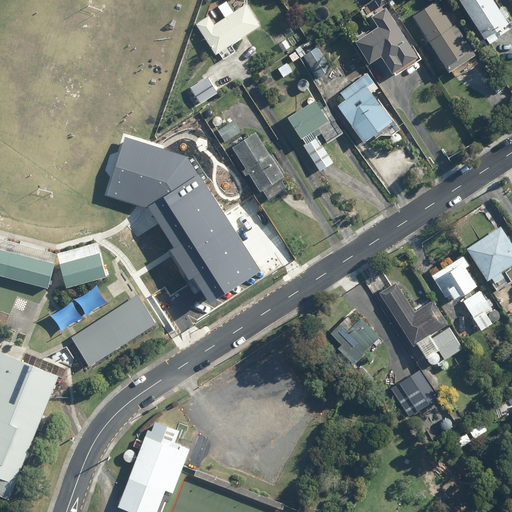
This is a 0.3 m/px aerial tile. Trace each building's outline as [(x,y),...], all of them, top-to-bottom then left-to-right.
[(436,0),(415,15),(453,70),(479,52),(459,22),(456,24),(439,0),(436,0)] [(464,0),(488,37),(490,36),(494,41),(511,29),(511,19),(499,0),(464,0)] [(218,53),(263,24),(248,2),(217,23),(211,14),(198,22),(218,53)] [(406,66),(422,54),(388,6),(374,15),(381,25),(376,28),(374,26),(360,36),(362,38),(358,41),(373,62),(384,54),(391,63),(399,57),(406,66)] [(351,19),(350,19),(349,19),(348,20),(347,20),(346,21),(345,23),(344,24),(344,25),(343,27),(344,28),(344,29),(344,31),(345,32),(346,33),(347,34),(349,35),(350,35),(351,35),(353,35),(354,35),(356,34),(357,33),(358,32),(359,31),(359,30),(360,29),(360,27),(360,26),(359,24),(359,23),(358,22),(357,21),(356,20),(355,19),(353,19),(352,19),(351,19)] [(284,35),(275,42),(284,53),(293,47),(284,35)] [(305,55),(321,76),(334,67),(319,45),(305,55)] [(291,55),(295,61),(301,56),(297,51),(291,55)] [(294,70),(288,62),(280,67),(285,75),(294,70)] [(348,62),(348,71),(357,71),(357,63),(348,62)] [(329,72),(334,79),(342,73),(337,67),(329,72)] [(367,74),(343,92),(348,99),(340,104),(369,143),(383,132),(393,134),(401,128),(370,85),(373,83),(367,74)] [(192,88),(203,103),(220,91),(209,76),(192,88)] [(303,76),(301,77),(300,77),(299,78),(298,78),(297,79),(296,80),(295,82),(295,83),(295,84),(295,86),(295,87),(296,88),(297,89),(298,90),(299,91),(300,92),(301,92),(303,92),(304,92),(305,91),(307,91),(308,90),(309,89),(309,88),(310,87),(310,85),(310,84),(310,83),(310,81),(309,80),(309,79),(308,78),(306,77),(305,77),(304,77),(303,76)] [(223,111),(240,100),(235,93),(218,104),(223,111)] [(332,118),(318,97),(291,115),(305,136),(306,136),(309,141),(305,144),(323,170),(336,161),(319,136),(320,135),(320,134),(325,130),(322,125),(332,118)] [(235,119),(219,130),(227,141),(243,130),(235,119)] [(287,174),(258,130),(235,145),(249,166),(246,168),(249,173),(252,172),(263,189),(287,174)] [(126,135),(109,191),(149,204),(212,301),(264,268),(190,154),(126,135)] [(511,238),(503,224),(469,247),(491,279),(495,276),(499,282),(507,276),(504,270),(511,264),(511,238)] [(59,253),(0,237),(0,273),(50,287),(59,253)] [(64,264),(70,288),(109,278),(103,254),(64,264)] [(466,254),(434,275),(448,296),(456,291),(459,297),(480,284),(468,266),(472,263),(466,254)] [(382,292),(416,345),(421,342),(430,356),(441,349),(447,359),(465,347),(451,326),(434,337),(433,334),(450,322),(435,299),(417,311),(397,281),(382,292)] [(466,300),(476,316),(492,306),(482,289),(466,300)] [(137,294),(72,336),(90,363),(155,322),(137,294)] [(504,318),(508,316),(502,305),(498,308),(504,318)] [(382,335),(364,317),(351,329),(344,322),(334,331),(345,343),(341,347),(356,364),(367,353),(365,351),(382,335)] [(0,492),(12,497),(61,377),(0,352),(0,492)] [(420,368),(393,386),(410,413),(438,395),(420,368)] [(121,505),(138,511),(159,511),(168,488),(175,491),(192,448),(183,444),(184,443),(177,441),(182,429),(158,420),(154,430),(150,429),(121,505)] [(365,424),(361,434),(367,436),(372,427),(365,424)] [(138,438),(135,446),(141,448),(144,440),(138,438)] [(197,471),(287,506),(289,501),(199,466),(197,471)]
